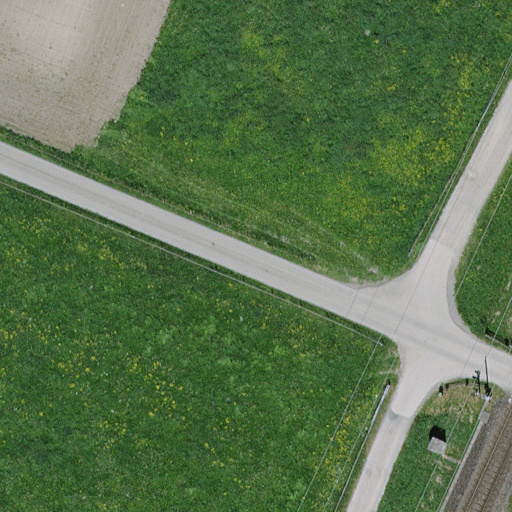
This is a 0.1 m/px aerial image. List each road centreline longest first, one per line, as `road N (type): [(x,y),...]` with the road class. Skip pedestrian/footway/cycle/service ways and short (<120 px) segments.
road 1 (unclassified): [(511,377),(0,159)]
road 2 (track): [(357,511),(417,382),(426,288),(511,106)]
